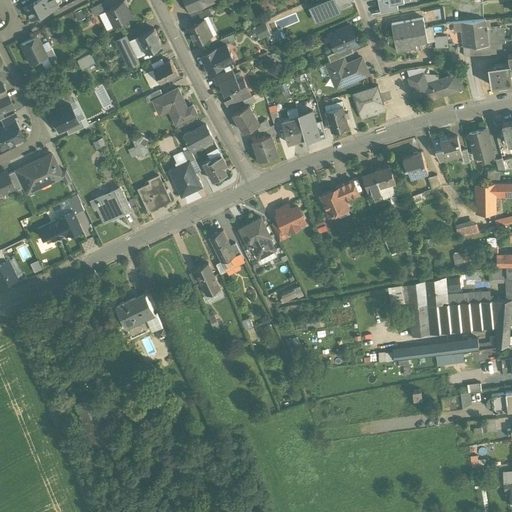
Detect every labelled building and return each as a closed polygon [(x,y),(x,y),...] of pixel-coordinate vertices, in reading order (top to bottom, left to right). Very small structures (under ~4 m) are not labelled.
[(32,0),(23,5),(30,18),(57,5),(54,0),(32,0)] [(186,0),(190,10),(213,0),(212,0),(186,0)] [(339,14),(333,0),(328,0),(309,8),(315,24),(339,14)] [(377,0),(380,12),(399,9),(397,2),(390,3),(389,0),(377,0)] [(105,1),(91,8),(95,16),(105,10),(108,8),(105,1)] [(108,8),(105,10),(109,17),(112,16),(116,25),(132,17),(128,7),(126,8),(123,1),(108,8)] [(209,8),(199,13),(201,18),(211,14),(209,8)] [(423,16),(391,22),(396,50),(416,46),(415,42),(427,40),(425,26),(423,16)] [(485,19),(461,21),(464,45),(469,45),(488,44),(487,28),(486,19),(485,19)] [(211,36),(203,20),(188,27),(196,43),(211,36)] [(264,21),(254,26),(247,34),(252,40),(258,35),(260,40),(270,36),(264,21)] [(461,21),(445,22),(446,34),(447,34),(448,45),(464,45),(461,21)] [(350,24),(332,31),(335,39),(332,40),(337,51),(350,45),(358,42),(350,24)] [(433,24),(425,26),(427,40),(435,38),(434,36),(433,24)] [(500,27),(487,28),(488,44),(502,43),(504,42),(504,40),(504,32),(501,32),(500,27)] [(154,28),(139,36),(147,52),(151,50),(153,53),(157,51),(155,48),(162,44),(154,28)] [(232,34),(213,43),(216,49),(227,44),(235,40),(232,34)] [(446,34),(434,36),(435,38),(435,46),(448,45),(447,34),(446,34)] [(37,35),(20,43),(30,63),(46,55),(44,50),(37,35)] [(129,41),(126,35),(116,40),(129,67),(139,62),(136,57),(129,41)] [(136,57),(147,52),(139,36),(129,41),(136,57)] [(488,44),(469,45),(469,55),(490,55),(490,53),(502,52),(502,43),(488,44)] [(227,44),(216,49),(223,63),(234,57),(227,44)] [(337,51),(328,55),(330,61),(344,56),(353,52),(350,45),(337,51)] [(51,47),(44,50),(46,55),(51,65),(58,61),(51,47)] [(216,49),(203,55),(210,70),(218,67),(217,66),(223,63),(216,49)] [(83,68),(94,62),(89,53),(78,60),(83,68)] [(330,61),(324,64),(328,72),(331,71),(330,69),(346,62),(344,56),(330,61)] [(361,57),(347,63),(346,62),(330,69),(331,71),(337,85),(352,78),(354,81),(369,74),(361,57)] [(154,68),(154,69),(161,82),(177,74),(170,60),(154,68)] [(152,63),(142,68),(145,73),(154,69),(154,68),(152,63)] [(510,63),(489,66),(491,85),(511,83),(510,72),(511,72),(510,63)] [(232,68),(216,75),(219,81),(235,73),(232,68)] [(219,81),(224,93),(230,91),(232,96),(233,97),(235,96),(241,93),(249,89),(240,71),(235,73),(219,81)] [(423,73),(409,78),(417,101),(431,96),(427,84),(423,73)] [(455,74),(427,84),(431,96),(432,99),(460,89),(455,74)] [(378,85),(353,94),(359,112),(361,119),(386,111),(384,104),(378,85)] [(163,95),(153,99),(153,100),(158,109),(169,103),(171,108),(169,109),(176,124),(198,114),(193,104),(188,107),(179,87),(163,95)] [(160,89),(146,96),(149,102),(153,100),(153,99),(163,95),(160,89)] [(6,92),(0,95),(0,111),(13,105),(6,92)] [(241,93),(235,96),(238,102),(242,100),(243,99),(241,93)] [(243,99),(242,100),(245,106),(248,104),(249,105),(256,101),(253,95),(243,99)] [(232,96),(224,100),(227,106),(238,102),(235,96),(233,97),(232,96)] [(341,102),(333,104),(334,108),(340,129),(348,127),(346,119),(349,118),(347,113),(345,113),(343,106),(342,106),(341,102)] [(68,103),(50,112),(58,130),(65,127),(77,121),(77,120),(68,103)] [(245,106),(233,113),(244,132),(255,126),(259,124),(259,123),(249,105),(248,104),(245,106)] [(333,104),(325,106),(325,111),(327,119),(325,119),(326,124),(329,124),(331,132),(340,129),(334,108),(333,104)] [(3,117),(0,118),(0,119),(3,125),(14,119),(14,120),(17,118),(14,111),(3,117)] [(277,111),(270,113),(273,123),(280,121),(277,111)] [(299,115),(300,118),(306,139),(306,140),(318,137),(320,136),(316,122),(313,111),(299,115)] [(77,121),(65,127),(68,133),(84,126),(81,118),(77,120),(77,121)] [(291,119),(282,122),(289,144),(306,139),(300,118),(291,120),(291,119)] [(3,125),(0,126),(0,138),(2,138),(5,145),(7,144),(9,145),(12,144),(13,141),(23,136),(14,120),(14,119),(3,125)] [(266,119),(259,123),(259,124),(255,126),(260,132),(263,130),(270,126),(266,119)] [(327,138),(322,121),(316,122),(320,136),(318,137),(319,140),(327,138)] [(511,124),(511,121),(502,124),(505,135),(508,145),(511,143),(511,124)] [(205,123),(189,132),(188,132),(183,135),(191,150),(213,138),(205,123)] [(270,126),(263,130),(265,136),(271,134),(271,135),(277,133),(274,124),(270,126)] [(486,129),(469,134),(476,158),(484,156),(484,159),(494,156),(486,129)] [(149,139),(138,131),(133,139),(136,146),(136,148),(145,144),(146,144),(149,139)] [(265,136),(253,140),(260,160),(277,154),(271,135),(271,134),(265,136)] [(441,141),(440,141),(442,149),(443,149),(446,159),(461,154),(462,154),(462,151),(457,136),(447,139),(441,141)] [(96,149),(105,145),(103,138),(94,142),(96,149)] [(440,139),(432,141),(440,161),(446,159),(443,149),(442,149),(440,141),(441,141),(441,139),(440,139)] [(138,156),(148,151),(145,144),(136,148),(136,146),(128,149),(131,156),(137,154),(138,156)] [(185,151),(189,161),(194,159),(190,149),(185,151)] [(467,150),(462,151),(462,154),(461,154),(464,164),(470,162),(467,150)] [(51,152),(27,164),(34,181),(48,174),(51,180),(62,175),(60,171),(51,152)] [(421,152),(413,154),(413,155),(403,159),(406,168),(408,168),(410,175),(420,172),(421,175),(428,173),(421,152)] [(221,156),(211,161),(210,159),(203,162),(213,181),(226,174),(223,167),(226,166),(221,156)] [(502,158),(495,160),(498,171),(505,171),(503,160),(502,158)] [(511,158),(503,160),(505,171),(511,170),(511,161),(511,160),(511,158)] [(189,161),(170,170),(182,195),(201,186),(189,161)] [(27,164),(14,170),(21,186),(24,193),(37,186),(34,181),(27,164)] [(383,169),(383,168),(374,171),(375,174),(371,175),(363,178),(369,196),(381,192),(379,187),(395,182),(390,165),(388,166),(389,167),(383,169)] [(71,180),(66,169),(60,171),(62,175),(65,182),(71,180)] [(6,170),(0,172),(0,193),(13,187),(14,187),(7,173),(6,170)] [(21,186),(14,170),(7,173),(14,187),(13,187),(14,190),(21,186)] [(152,186),(140,192),(149,210),(170,200),(158,174),(149,179),(152,186)] [(437,175),(428,177),(432,189),(441,185),(437,175)] [(352,181),(337,187),(338,189),(321,195),(329,216),(338,213),(336,209),(346,205),(344,200),(358,194),(352,181)] [(395,182),(379,187),(381,192),(383,199),(395,195),(394,190),(397,189),(395,182)] [(511,182),(494,183),(495,183),(495,194),(511,193),(511,182)] [(494,183),(476,184),(478,214),(496,213),(495,194),(495,183),(494,183)] [(120,187),(97,198),(99,203),(100,203),(101,206),(98,207),(105,222),(119,215),(120,216),(120,215),(120,214),(130,210),(130,211),(131,210),(120,187)] [(72,210),(74,214),(84,209),(77,193),(67,198),(72,210)] [(297,206),(287,212),(284,206),(276,210),(279,216),(277,217),(278,221),(283,230),(284,230),(290,227),(292,231),(300,227),(298,223),(304,220),(297,206)] [(74,214),(72,210),(64,214),(65,215),(57,218),(57,219),(38,228),(42,237),(44,236),(47,242),(65,234),(65,235),(72,232),(73,233),(81,229),(74,214)] [(511,216),(494,221),(496,228),(511,223),(511,216)] [(270,237),(261,218),(240,229),(249,248),(252,246),(258,259),(275,250),(269,237),(270,237)] [(283,230),(278,221),(272,224),(280,240),(287,237),(284,230),(283,230)] [(456,227),(459,238),(478,232),(475,221),(456,227)] [(230,245),(223,230),(209,237),(221,261),(221,262),(222,262),(224,267),(229,265),(228,262),(231,260),(230,258),(234,256),(235,255),(230,245)] [(235,243),(230,245),(235,255),(240,253),(235,243)] [(235,255),(234,256),(238,264),(244,261),(240,253),(235,255)] [(511,256),(498,256),(498,265),(511,264),(511,256)] [(5,260),(0,262),(0,284),(16,277),(7,259),(5,260)] [(42,269),(38,260),(31,264),(35,273),(42,269)] [(221,261),(216,264),(220,272),(226,270),(224,267),(222,262),(221,262),(221,261)] [(208,263),(195,269),(196,271),(200,280),(207,295),(220,289),(208,263)] [(507,268),(489,270),(489,282),(507,281),(507,268)] [(196,271),(189,274),(193,283),(200,280),(196,271)] [(446,277),(420,282),(430,333),(496,327),(510,327),(511,298),(490,300),(482,301),(448,303),(448,294),(446,277)] [(420,282),(403,285),(406,302),(413,336),(430,333),(420,282)] [(403,285),(393,287),(396,304),(406,302),(403,285)] [(283,303),(304,294),(300,287),(280,295),(283,303)] [(490,291),(481,292),(482,301),(490,300),(490,291)] [(481,292),(448,294),(448,303),(482,301),(481,292)] [(135,297),(124,303),(123,302),(119,304),(119,305),(116,306),(124,323),(134,318),(134,316),(141,312),(144,319),(155,314),(146,295),(136,300),(135,297)] [(219,327),(214,314),(209,317),(214,329),(219,327)] [(250,317),(242,320),(245,329),(253,326),(250,317)] [(163,327),(156,330),(159,336),(161,335),(162,335),(163,335),(163,334),(166,333),(163,327)] [(510,327),(496,327),(495,335),(491,335),(490,342),(490,347),(506,345),(509,335),(510,327)] [(478,338),(393,348),(394,356),(394,359),(479,349),(478,341),(478,338)] [(490,342),(478,341),(479,349),(490,347),(490,342)] [(474,362),(498,359),(497,349),(490,350),(491,353),(474,355),(474,362)] [(511,357),(501,359),(503,374),(511,372),(511,357)] [(480,382),(467,384),(468,391),(481,389),(480,382)] [(421,389),(413,390),(414,398),(422,397),(421,389)] [(511,391),(491,394),(492,399),(492,407),(493,412),(511,409),(511,391)] [(461,395),(441,397),(443,411),(463,408),(461,395)] [(111,440),(93,396),(75,404),(94,448),(111,440)] [(495,418),(485,420),(487,432),(497,430),(495,418)] [(488,511),(485,487),(478,488),(481,510),(481,511),(488,511)]
